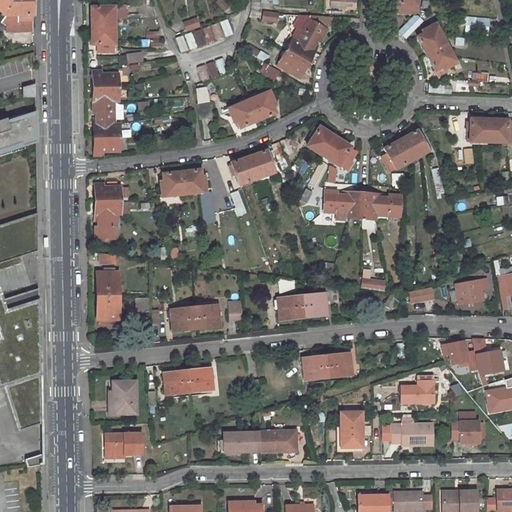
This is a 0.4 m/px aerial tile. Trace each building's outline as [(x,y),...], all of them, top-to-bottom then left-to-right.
[(0,0),(0,11),(5,16),(10,0),(0,0)] [(10,0),(5,16),(1,21),(6,25),(9,25),(19,25),(18,21),(33,21),(32,0),(10,0)] [(354,3),(353,0),(330,0),(330,7),(345,8),(346,2),(354,3)] [(394,0),(394,4),(399,4),(398,13),(416,14),(416,6),(417,6),(417,0),(394,0)] [(92,44),(98,44),(98,52),(115,51),(114,3),(99,4),(99,7),(91,7),(92,44)] [(262,12),(261,21),(274,22),(276,14),(262,12)] [(302,17),(296,28),(297,29),(292,38),(296,41),(308,20),(309,18),(302,17)] [(300,78),(318,46),(315,45),(318,40),(321,41),(327,31),(330,23),(323,19),(309,18),(308,20),(296,41),(292,38),(278,64),(293,71),(292,74),(300,78)] [(186,31),(200,27),(197,19),(183,23),(186,31)] [(422,32),(423,35),(417,38),(434,72),(440,69),(442,72),(453,67),(455,72),(459,70),(433,20),(430,22),(432,26),(422,32)] [(33,31),(33,21),(18,21),(19,25),(9,25),(9,31),(33,31)] [(126,61),(141,59),(140,50),(125,52),(126,61)] [(260,55),(256,61),(265,65),(265,66),(269,60),(260,55)] [(265,66),(265,65),(260,74),(263,75),(263,76),(275,82),(280,73),(265,66)] [(95,155),(103,155),(103,152),(120,152),(119,125),(115,124),(115,120),(125,120),(124,105),(120,105),(118,104),(115,104),(115,101),(119,100),(119,74),(102,74),(102,71),(93,71),(94,113),(97,113),(97,118),(94,118),(95,155)] [(35,85),(23,88),(23,97),(35,97),(35,85)] [(206,87),(195,89),(197,104),(209,102),(206,87)] [(274,90),(222,112),(223,116),(229,113),(234,124),(236,123),(239,129),(274,115),(272,108),(275,107),(270,96),(276,93),(274,90)] [(197,104),(196,104),(199,120),(212,118),(209,102),(197,104)] [(0,149),(21,143),(22,146),(36,142),(35,113),(7,123),(6,119),(0,121),(0,149)] [(469,144),(511,144),(511,133),(510,133),(510,130),(510,121),(470,121),(469,144)] [(350,149),(318,129),(315,134),(313,132),(309,139),(311,141),(306,149),(338,169),(339,168),(347,173),(352,165),(350,164),(355,155),(349,151),(350,149)] [(416,132),(383,151),(387,158),(381,161),(388,174),(430,151),(423,138),(420,140),(416,132)] [(265,152),(229,164),(237,186),(272,174),(265,152)] [(154,195),(154,198),(211,192),(211,189),(205,190),(203,177),(200,178),(199,171),(161,175),(162,182),(159,182),(160,194),(154,195)] [(327,184),(333,185),(335,173),(329,172),(327,184)] [(404,187),(404,176),(394,176),(394,187),(404,187)] [(99,227),(96,227),(96,239),(117,238),(117,214),(121,214),(121,187),(104,187),(103,184),(95,185),(96,222),(99,221),(99,227)] [(347,220),(375,221),(375,217),(400,218),(401,197),(388,196),(388,199),(383,199),(383,196),(343,194),(343,197),(337,197),(337,193),(324,193),(324,214),(336,215),(336,221),(347,222),(347,220)] [(0,301),(2,301),(0,296),(0,264),(38,252),(37,214),(0,225),(0,301)] [(312,235),(322,228),(322,227),(318,222),(308,229),(312,235)] [(116,256),(100,254),(101,263),(116,263),(116,256)] [(96,272),(98,320),(119,319),(118,271),(96,272)] [(511,274),(496,277),(500,298),(511,295),(511,274)] [(296,288),(295,280),(278,277),(279,293),(294,292),(296,288)] [(455,285),(459,305),(482,300),(481,290),(488,289),(486,278),(455,285)] [(0,388),(5,387),(19,432),(41,425),(38,289),(22,295),(2,301),(0,301),(0,388)] [(303,317),(326,315),(324,293),(301,295),(303,317)] [(397,298),(390,294),(383,306),(390,310),(397,298)] [(301,295),(277,298),(274,298),(274,306),(278,305),(279,320),(303,317),(301,295)] [(134,310),(148,310),(148,299),(134,299),(134,310)] [(218,305),(194,307),(196,329),(220,326),(218,305)] [(228,319),(242,319),(241,306),(227,306),(228,319)] [(173,332),(196,329),(194,307),(170,310),(170,312),(168,312),(168,319),(171,318),(173,332)] [(476,366),(468,367),(470,377),(502,371),(498,351),(474,355),(476,366)] [(350,353),(325,356),(327,378),(352,375),(350,353)] [(325,356),(303,358),(305,380),(327,378),(325,356)] [(186,371),(189,392),(213,389),(211,368),(186,371)] [(164,373),(166,395),(189,392),(186,371),(164,373)] [(257,379),(250,380),(252,395),(259,394),(257,379)] [(116,414),(138,414),(137,381),(113,382),(114,391),(114,399),(115,399),(116,414)] [(422,386),(416,386),(400,386),(400,405),(432,404),(432,381),(422,381),(422,386)] [(149,407),(156,407),(156,392),(148,392),(149,407)] [(361,413),(340,413),(341,449),(362,448),(361,413)] [(457,444),(471,444),(471,446),(479,446),(478,421),(450,422),(450,440),(457,440),(457,444)] [(391,444),(401,444),(416,443),(416,446),(433,446),(432,424),(390,425),(391,444)] [(260,452),(284,452),(283,448),(297,448),(297,431),(260,432),(260,452)] [(224,453),(260,452),(260,432),(223,432),(224,439),(224,453)] [(106,436),(106,456),(125,456),(142,455),(142,435),(106,436)] [(42,464),(41,455),(25,460),(28,467),(42,464)] [(486,498),(486,511),(496,511),(511,510),(511,489),(495,490),(496,498),(486,498)] [(442,496),(442,511),(476,511),(476,490),(459,491),(459,496),(442,496)] [(388,492),(388,495),(389,511),(422,511),(422,509),(432,508),(432,496),(422,496),(422,492),(388,492)] [(358,499),(358,511),(388,511),(388,495),(371,495),(371,499),(358,499)] [(262,511),(263,506),(254,506),(254,503),(229,503),(229,511),(262,511)]
